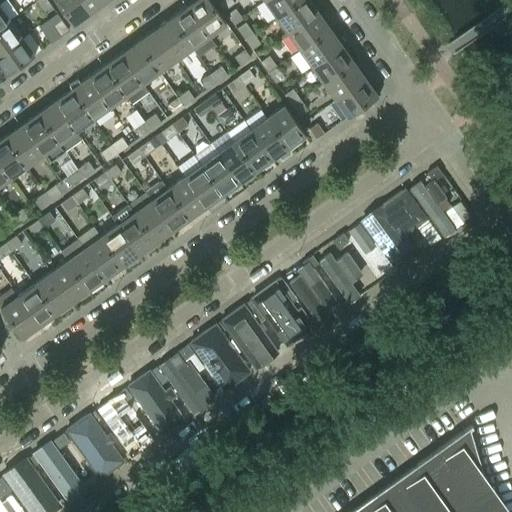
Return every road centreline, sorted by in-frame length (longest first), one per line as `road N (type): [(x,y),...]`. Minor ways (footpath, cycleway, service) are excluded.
road 1 (residential): [(441,125),(494,200),(491,208),(65,511)]
road 2 (residential): [(0,442),(441,125)]
road 3 (residential): [(418,94),(0,398)]
road 4 (unclassified): [(287,511),(511,353)]
road 5 (residential): [(0,112),(155,0)]
